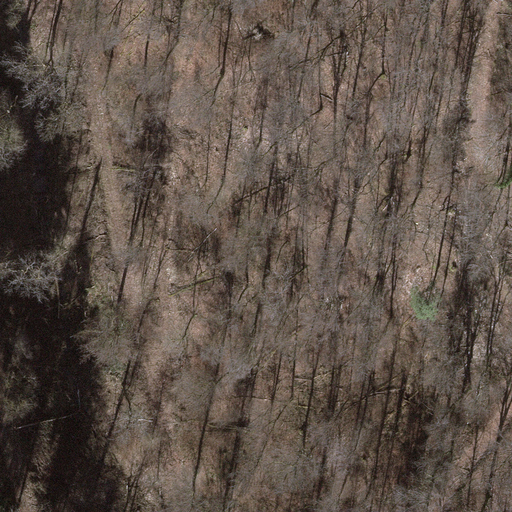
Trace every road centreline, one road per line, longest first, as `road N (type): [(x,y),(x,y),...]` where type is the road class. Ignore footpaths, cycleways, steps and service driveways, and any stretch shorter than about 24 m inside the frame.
road 1 (track): [(157,380),(67,0)]
road 2 (track): [(192,0),(157,380)]
road 3 (track): [(494,0),(471,160),(484,261),(511,324)]
road 4 (track): [(32,511),(0,372)]
road 5 (track): [(511,396),(430,511)]
road 6 (track): [(182,511),(157,380)]
